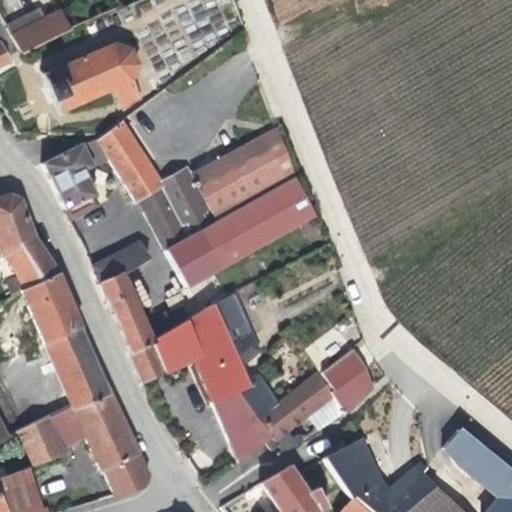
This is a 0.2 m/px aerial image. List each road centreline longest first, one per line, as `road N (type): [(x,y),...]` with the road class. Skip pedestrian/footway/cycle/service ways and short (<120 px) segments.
road 1 (unclassified): [(251,0),(355,270),(402,365),(511,438)]
road 2 (tertiary): [(186,489),(43,210),(0,155)]
